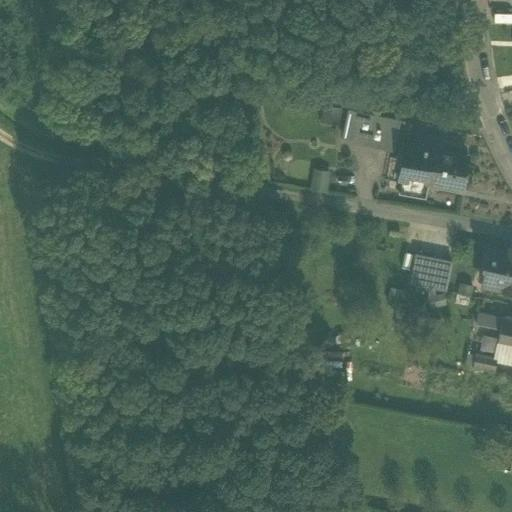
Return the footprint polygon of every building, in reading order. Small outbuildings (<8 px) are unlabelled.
[(342,107),(323,103),(319,121),(338,125),(342,107)] [(342,140),(393,150),(400,120),(348,110),(342,140)] [(398,193),(425,198),(427,185),(461,191),(467,156),(443,152),(444,145),(408,139),(398,193)] [(331,170),(313,168),(309,190),(327,193),(331,170)] [(274,215),(278,237),(288,235),(284,213),(274,215)] [(482,285),(511,291),(511,253),(509,253),(510,251),(508,250),(507,251),(487,247),(482,268),(484,268),(485,267),(490,268),(487,283),(482,282),(482,285)] [(409,283),(445,291),(451,261),(415,254),(409,283)] [(459,282),(457,293),(471,296),(474,285),(459,282)] [(405,289),(390,287),(387,305),(402,308),(405,289)] [(443,292),(426,297),(429,309),(446,304),(443,292)] [(475,323),(500,328),(502,319),(477,314),(475,323)] [(511,320),(502,319),(500,328),(497,343),(511,346),(511,320)] [(511,346),(497,343),(493,358),(497,359),(496,362),(511,365),(511,346)] [(472,366),(494,371),(496,362),(497,359),(493,358),(475,354),(472,366)]
